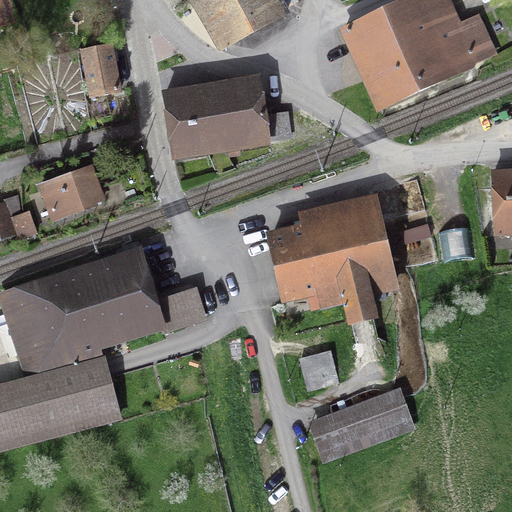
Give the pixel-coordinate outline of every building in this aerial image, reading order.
[(192,0),(220,51),(285,14),(277,0),(192,0)] [(443,0),(410,0),(344,31),(379,109),(473,67),(471,63),(492,53),(477,20),(457,29),(443,0)] [(0,26),(15,22),(11,10),(1,13),(0,9),(0,26)] [(82,53),(91,98),(119,92),(111,47),(82,53)] [(255,96),(240,86),(240,84),(165,95),(174,157),(223,149),(227,157),(240,155),(238,147),(290,138),(286,113),(265,117),(262,95),(255,96)] [(90,169),(41,187),(53,219),(102,200),(90,169)] [(511,174),(493,175),(496,234),(511,233),(511,174)] [(0,207),(0,238),(13,234),(3,206),(0,207)] [(35,233),(28,214),(14,219),(21,238),(35,233)] [(271,238),(285,298),(309,292),(313,310),(346,302),(356,344),(378,339),(367,294),(393,288),(376,214),(271,238)] [(143,249),(0,291),(0,304),(22,381),(102,358),(101,352),(167,333),(158,301),(143,249)] [(158,301),(167,333),(207,322),(197,290),(158,301)] [(300,363),(307,391),(338,383),(331,355),(300,363)] [(0,455),(123,420),(104,357),(102,358),(22,381),(0,387),(0,455)] [(324,461),(412,429),(400,396),(312,429),(324,461)]
